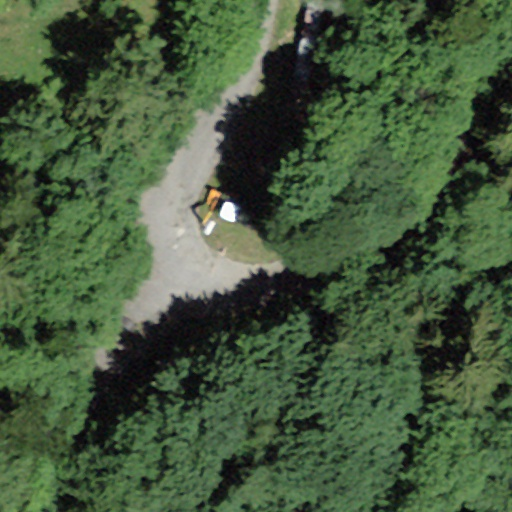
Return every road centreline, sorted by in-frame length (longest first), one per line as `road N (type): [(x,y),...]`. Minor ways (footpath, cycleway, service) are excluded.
road 1 (residential): [(180,273),(221,296),(279,301),(341,283),(446,208),(497,120),(511,40)]
road 2 (unclassified): [(180,273),(159,235),(168,189),(232,98),(263,0)]
road 3 (residential): [(34,511),(45,463),(180,273)]
